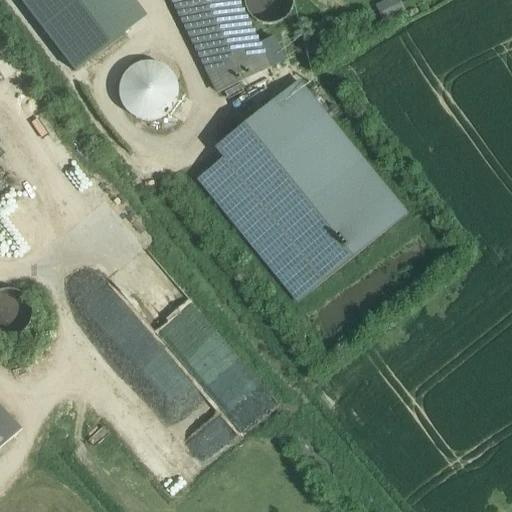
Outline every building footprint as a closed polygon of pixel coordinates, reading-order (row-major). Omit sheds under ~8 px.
[(17,0),(72,74),(146,19),(131,0),(17,0)] [(269,69),(235,0),(171,0),(218,94),(269,69)] [(290,12),(292,3),(290,0),(243,0),(243,3),(245,13),(251,20),(258,26),(268,27),(277,25),(285,20),(290,12)] [(401,0),(387,0),(377,5),(384,21),(406,10),(401,0)] [(134,118),(149,122),(164,118),(174,107),(178,92),(173,78),(163,68),(148,64),(134,68),(123,79),(120,94),(124,108),(134,118)] [(225,160),(198,181),(298,303),(406,216),(306,93),(280,114),(272,104),(216,150),(225,160)] [(30,324),(31,315),(30,306),(24,298),(16,293),(7,292),(0,293),(0,337),(8,339),(17,337),(25,332),(30,324)] [(0,448),(16,435),(0,417),(0,448)]
